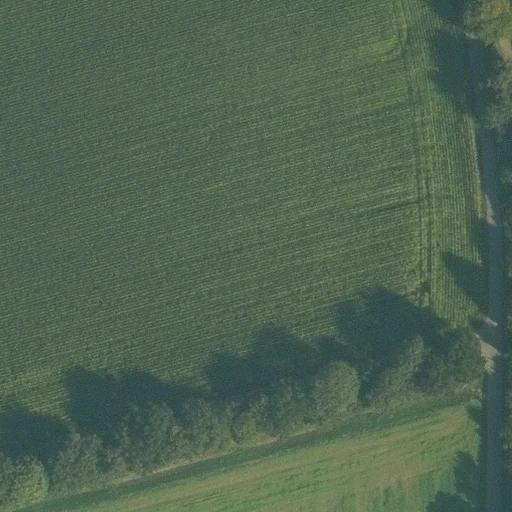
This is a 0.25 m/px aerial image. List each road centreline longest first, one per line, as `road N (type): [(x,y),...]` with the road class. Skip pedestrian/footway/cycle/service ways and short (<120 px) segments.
road 1 (track): [(467,0),(494,229),(492,511)]
road 2 (track): [(0,464),(492,331)]
